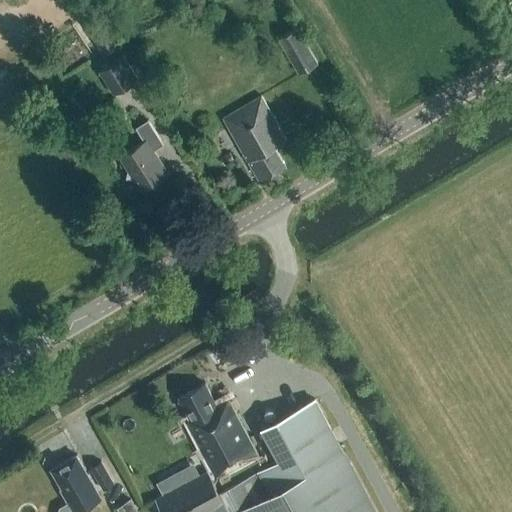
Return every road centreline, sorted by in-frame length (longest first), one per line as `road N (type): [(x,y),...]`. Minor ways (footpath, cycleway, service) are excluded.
road 1 (tertiary): [(0,368),(511,60)]
road 2 (track): [(265,305),(0,459)]
